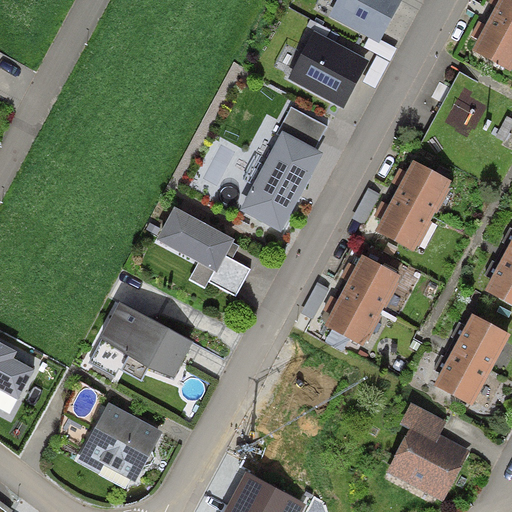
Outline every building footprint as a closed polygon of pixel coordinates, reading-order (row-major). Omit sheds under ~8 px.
[(401,0),(337,0),(329,16),(369,37),(379,43),(381,40),(401,0)] [(511,0),(498,0),(496,5),(491,15),(511,26),(511,0)] [(511,26),(491,15),(486,24),(478,38),(472,49),(511,70),(511,68),(511,26)] [(478,38),(486,24),(479,20),(471,35),(478,38)] [(369,60),(314,30),(289,78),(344,108),(369,60)] [(397,48),(381,40),(379,43),(369,37),(364,47),(390,61),(397,48)] [(282,130),(315,148),(327,126),(291,107),(277,134),(280,135),(282,130)] [(315,148),(282,130),(280,135),(240,210),(281,232),(324,153),(315,148)] [(399,186),(394,195),(433,216),(435,212),(437,213),(451,188),(449,187),(452,180),(413,159),(407,172),(399,186)] [(399,186),(407,172),(399,168),(392,182),(399,186)] [(381,194),(368,188),(352,218),(364,224),(381,194)] [(433,216),(394,195),(389,204),(381,219),(375,229),(414,250),(417,245),(419,246),(433,221),(431,220),(433,216)] [(381,219),(389,204),(382,201),(374,215),(381,219)] [(174,207),(157,239),(199,262),(215,270),(217,272),(226,256),(233,242),(235,239),(174,207)] [(157,234),(160,228),(150,223),(147,229),(157,234)] [(509,245),(511,239),(511,228),(510,228),(503,241),(509,245)] [(239,246),(233,242),(226,256),(232,259),(239,246)] [(348,281),(343,290),(382,312),(384,307),(386,308),(399,283),(397,282),(401,275),(362,254),(355,267),(348,281)] [(511,258),(504,255),(499,264),(491,278),(485,289),(511,303),(511,258)] [(232,259),(226,256),(217,272),(215,270),(209,281),(236,296),(250,269),(232,259)] [(491,278),(499,264),(492,260),(484,275),(491,278)] [(215,270),(199,262),(189,279),(206,288),(209,281),(215,270)] [(348,281),(355,267),(348,263),(341,277),(348,281)] [(330,288),(318,282),(301,312),(313,318),(330,288)] [(382,312),(343,290),(338,299),(330,314),(324,324),(332,329),(350,339),(363,346),(366,340),(368,341),(382,316),(380,315),(382,312)] [(330,314),(338,299),(331,296),(323,310),(330,314)] [(193,342),(120,302),(100,337),(130,354),(150,365),(174,378),(193,342)] [(458,339),(453,349),(492,370),(511,334),(473,313),(466,325),(458,339)] [(458,339),(466,325),(459,322),(452,336),(458,339)] [(344,350),(350,339),(332,329),(325,341),(344,350)] [(17,351),(0,341),(0,389),(18,400),(35,369),(14,358),(17,351)] [(492,370),(453,349),(448,358),(440,373),(434,383),(473,404),(492,370)] [(141,381),(150,365),(130,354),(121,370),(141,381)] [(440,373),(448,358),(441,355),(433,369),(440,373)] [(163,431),(109,402),(82,453),(104,465),(131,479),(135,481),(163,431)] [(447,421),(411,403),(400,424),(410,429),(387,472),(443,502),(470,450),(440,434),(447,421)] [(100,473),(104,465),(82,453),(77,461),(100,473)] [(126,488),(131,479),(104,465),(100,473),(99,474),(126,488)] [(224,511),(300,511),(305,504),(246,471),(224,511)] [(12,511),(13,511),(0,500),(0,511),(12,511)]
